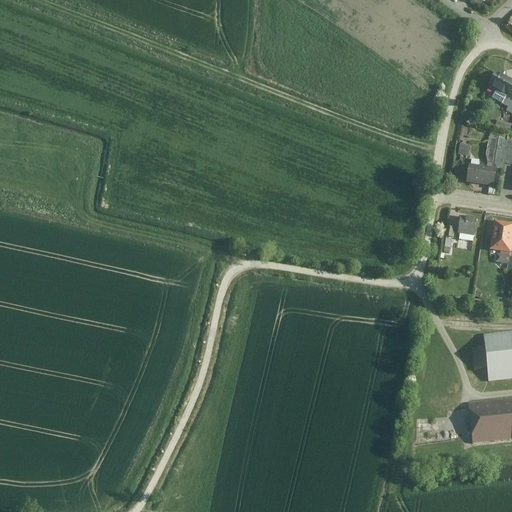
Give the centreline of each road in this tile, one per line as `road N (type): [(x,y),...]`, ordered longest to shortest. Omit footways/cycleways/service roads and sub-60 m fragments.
road 1 (unclassified): [(419,283),(241,269),(230,279),(162,472),(136,511)]
road 2 (track): [(441,153),(40,0)]
road 3 (track): [(0,202),(232,255),(243,269)]
road 4 (residential): [(488,29),(460,76),(437,193)]
